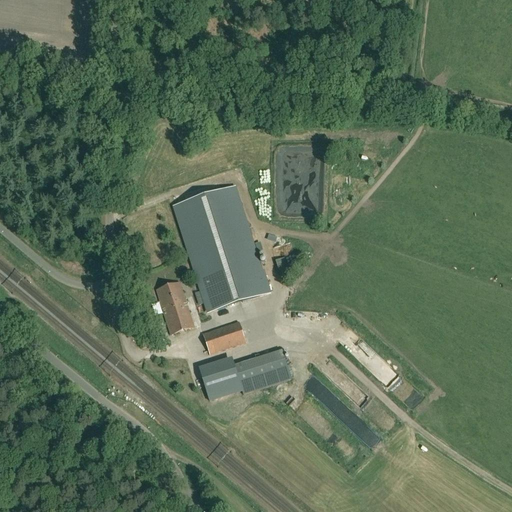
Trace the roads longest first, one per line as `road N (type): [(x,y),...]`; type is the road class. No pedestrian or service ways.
road 1 (unclassified): [(114,289),(115,0)]
road 2 (track): [(511,491),(413,426),(318,347)]
road 3 (unclassified): [(0,314),(166,458)]
road 4 (unclassified): [(114,289),(76,287),(55,276),(0,229)]
